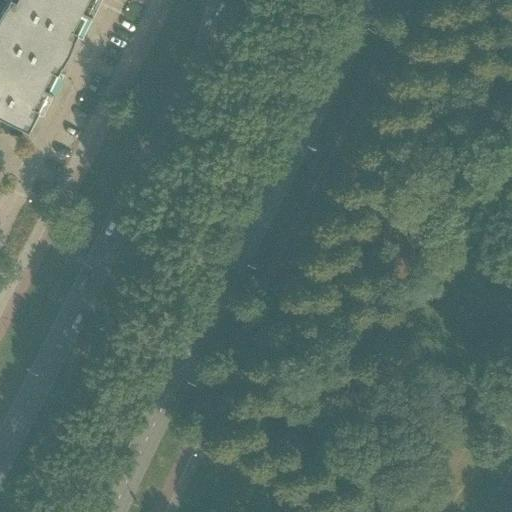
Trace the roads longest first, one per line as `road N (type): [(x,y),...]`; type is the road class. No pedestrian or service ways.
road 1 (secondary): [(113,511),(368,0)]
road 2 (secondary): [(231,0),(0,458)]
road 3 (residential): [(0,236),(119,0)]
